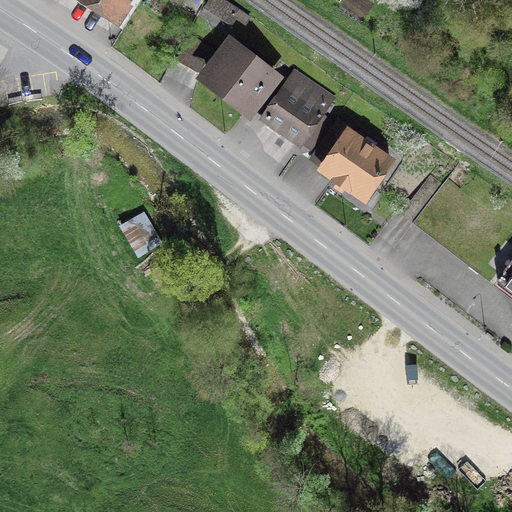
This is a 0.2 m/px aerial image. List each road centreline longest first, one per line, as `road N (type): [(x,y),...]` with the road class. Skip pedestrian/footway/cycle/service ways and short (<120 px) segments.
road 1 (primary): [(0,7),(113,82),(511,384)]
road 2 (track): [(273,206),(237,250),(172,295)]
